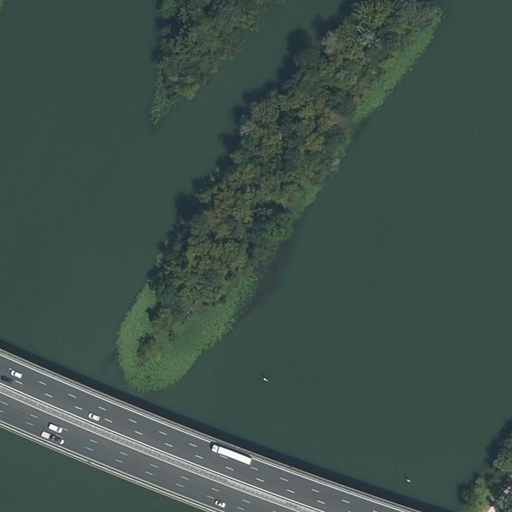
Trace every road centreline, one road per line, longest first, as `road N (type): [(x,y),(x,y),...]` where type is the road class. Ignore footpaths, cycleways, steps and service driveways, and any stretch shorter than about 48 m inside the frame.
road 1 (motorway): [(351,511),(0,372)]
road 2 (motorway): [(0,409),(254,511)]
